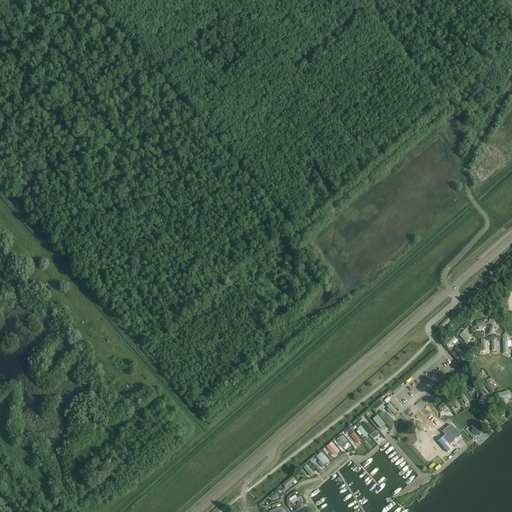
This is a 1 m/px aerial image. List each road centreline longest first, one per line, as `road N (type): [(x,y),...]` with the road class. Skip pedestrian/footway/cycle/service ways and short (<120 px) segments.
road 1 (track): [(474,203),(114,511)]
road 2 (tertiary): [(196,511),(511,236)]
road 3 (track): [(210,429),(0,191)]
